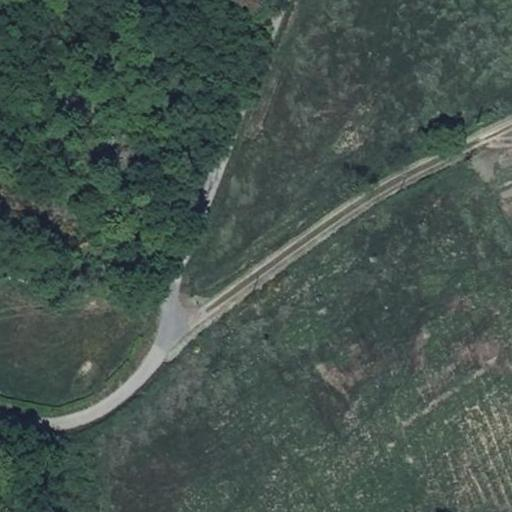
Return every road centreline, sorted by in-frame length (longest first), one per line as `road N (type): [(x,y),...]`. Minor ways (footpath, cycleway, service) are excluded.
road 1 (track): [(174,325),(192,324),(422,166),(511,122)]
road 2 (residential): [(174,325),(188,231),(279,0)]
road 3 (unclassified): [(0,421),(41,428),(92,419),(142,376),(174,325)]
